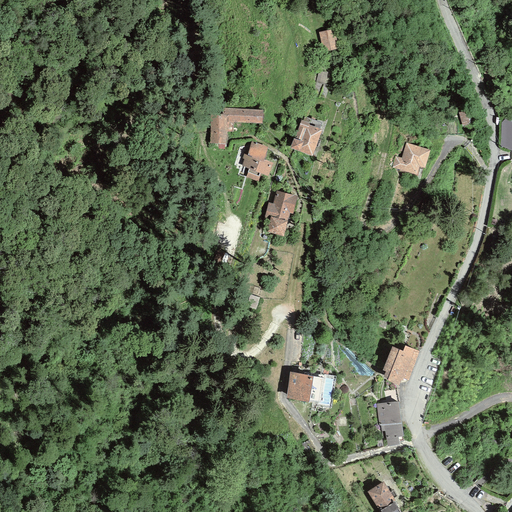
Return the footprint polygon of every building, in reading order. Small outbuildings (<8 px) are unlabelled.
[(334,20),(320,25),(326,44),(340,40),(334,20)] [(262,121),(262,108),(222,107),(222,113),(211,113),(210,141),(225,141),(225,120),(262,121)] [(511,122),(506,116),(502,121),(501,145),(511,150),(511,122)] [(313,153),(322,127),(300,119),(291,145),(313,153)] [(266,146),(252,142),(248,153),(245,152),(241,165),(248,167),(245,176),(257,180),(261,171),(268,173),(272,161),(262,158),(266,146)] [(429,149),(406,143),(402,158),(395,156),(393,167),(416,173),(419,164),(425,166),(429,149)] [(291,213),(296,197),(272,190),(265,213),(271,215),(266,229),(283,234),(288,218),(285,217),(287,212),(291,213)] [(419,348),(405,342),(403,348),(392,343),(383,367),(385,368),(384,373),(392,378),(399,382),(402,375),(408,378),(419,348)] [(310,398),(313,372),(289,370),(286,396),(310,398)] [(398,400),(396,389),(384,391),(386,401),(375,403),(379,425),(384,425),(387,445),(399,442),(398,435),(403,434),(398,400)] [(400,511),(402,511),(383,480),(367,489),(381,511),(400,511)]
